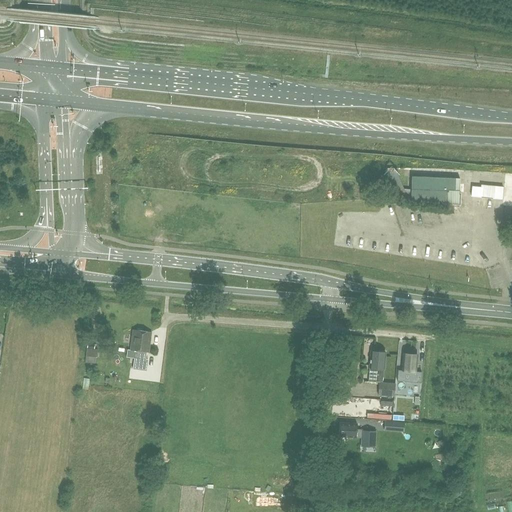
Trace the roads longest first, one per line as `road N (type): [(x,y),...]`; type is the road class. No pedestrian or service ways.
road 1 (tertiary): [(58,275),(467,308)]
road 2 (tertiary): [(467,308),(68,253)]
road 3 (primary): [(115,106),(511,142)]
road 4 (primary): [(511,118),(129,75)]
road 5 (track): [(316,511),(328,329)]
